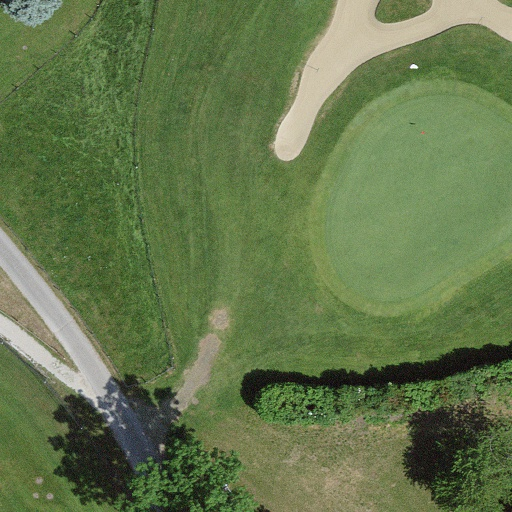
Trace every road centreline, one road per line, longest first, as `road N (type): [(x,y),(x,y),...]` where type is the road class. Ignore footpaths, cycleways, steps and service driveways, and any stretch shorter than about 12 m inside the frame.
road 1 (unclassified): [(172,511),(96,377),(0,252)]
road 2 (track): [(102,388),(69,380),(0,320)]
